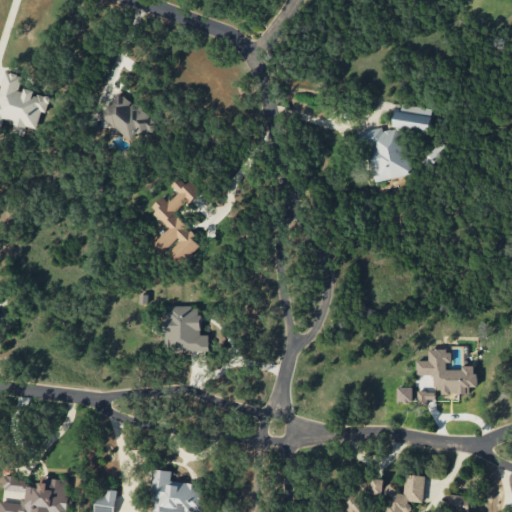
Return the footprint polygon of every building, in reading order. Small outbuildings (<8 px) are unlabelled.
[(23,76),(5,71),(0,91),(0,124),(2,125),(3,121),(37,129),(41,110),(47,112),(50,97),(34,93),(34,92),(20,88),(23,76)] [(130,141),(138,132),(145,138),(158,124),(121,91),(100,115),(130,141)] [(394,126),(429,133),(433,109),(399,103),(394,126)] [(374,182),(412,173),(401,127),(384,132),(383,126),(361,132),(374,182)] [(175,215),(200,190),(190,180),(185,185),(178,178),(171,185),(179,192),(169,202),(162,196),(150,209),(168,226),(150,244),(162,256),(166,252),(180,265),(203,243),(175,215)] [(209,351),(209,335),(201,334),(201,306),(165,305),(164,350),(209,351)] [(434,393),(470,393),(470,386),(476,386),(475,365),(461,365),(461,369),(450,369),(449,349),(429,350),(429,359),(416,360),(417,375),(434,374),(434,393)] [(413,387),(398,387),(398,402),(413,402),(413,387)] [(435,391),(418,391),(418,403),(427,403),(427,399),(435,399),(435,391)] [(160,511),(193,511),(194,510),(202,511),(204,484),(171,481),(171,471),(153,469),(150,502),(154,502),(153,511),(160,511)] [(426,475),(405,474),(404,493),(394,493),(395,481),(372,479),(371,494),(385,495),(383,511),(405,511),(406,510),(410,511),(410,501),(424,502),(426,475)] [(65,511),(69,480),(43,477),(42,487),(26,486),(27,478),(4,475),(2,489),(24,491),(23,503),(0,501),(0,504),(0,511),(65,511)] [(106,493),(97,492),(94,511),(114,511),(117,490),(106,489),(106,493)] [(468,511),(470,496),(450,495),(449,511),(468,511)]
